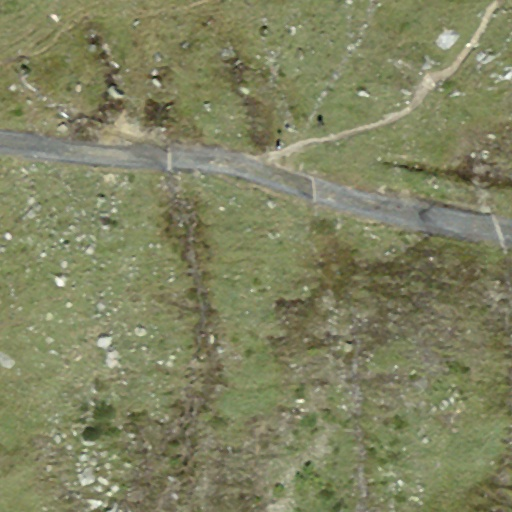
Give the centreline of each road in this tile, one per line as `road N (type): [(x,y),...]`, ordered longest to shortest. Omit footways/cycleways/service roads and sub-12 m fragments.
road 1 (track): [(511,234),(240,173)]
road 2 (track): [(240,173),(0,146)]
